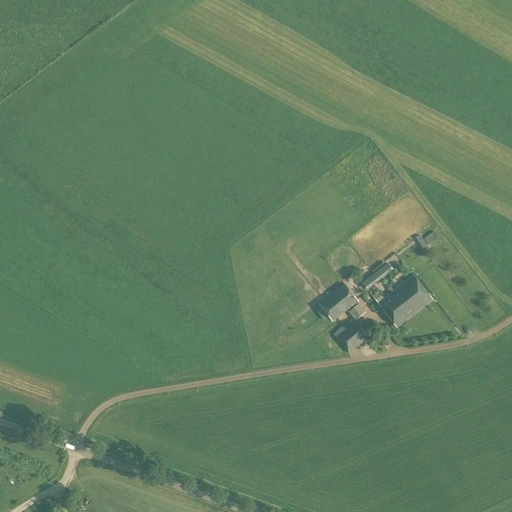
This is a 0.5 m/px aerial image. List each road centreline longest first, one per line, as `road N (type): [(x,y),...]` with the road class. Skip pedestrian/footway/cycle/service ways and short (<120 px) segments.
road 1 (unclassified): [(74,448),(87,420),(122,395),(466,340),(511,314)]
road 2 (unclassified): [(250,511),(74,448)]
